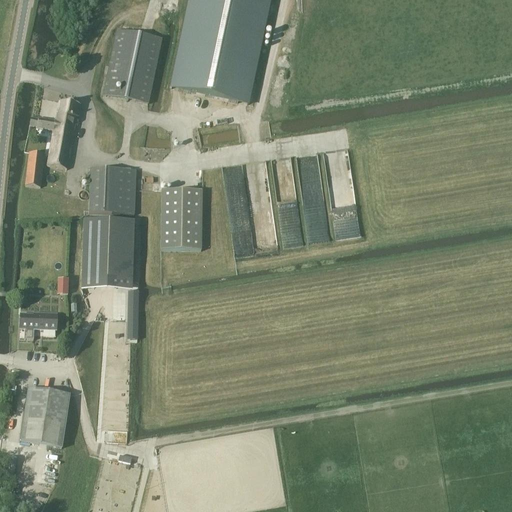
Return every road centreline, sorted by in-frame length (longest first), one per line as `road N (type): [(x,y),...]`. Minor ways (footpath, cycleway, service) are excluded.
road 1 (tertiary): [(26,0),(0,165)]
road 2 (track): [(155,0),(151,12),(113,22),(80,94)]
road 3 (track): [(97,447),(105,320)]
